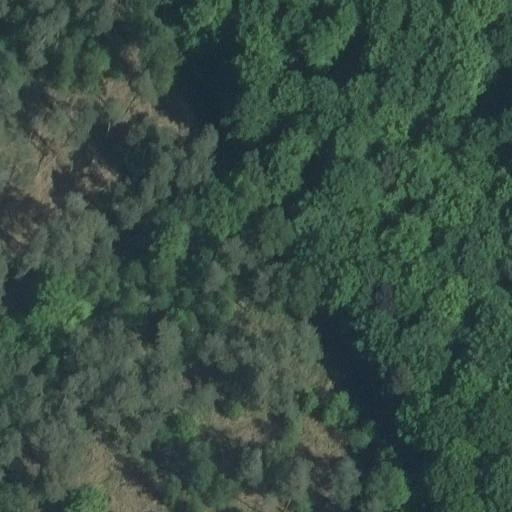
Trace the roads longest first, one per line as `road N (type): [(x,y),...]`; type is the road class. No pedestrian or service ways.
road 1 (track): [(0,400),(288,228)]
road 2 (track): [(288,228),(434,511)]
road 3 (track): [(157,0),(288,228)]
road 4 (track): [(288,228),(511,121)]
